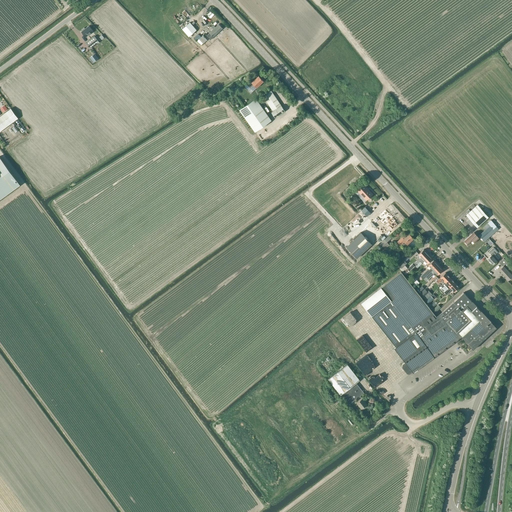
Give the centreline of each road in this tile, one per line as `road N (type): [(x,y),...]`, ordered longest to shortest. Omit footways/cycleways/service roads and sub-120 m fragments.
road 1 (tertiary): [(510,316),(213,0)]
road 2 (tertiary): [(447,511),(461,446),(510,316)]
road 3 (primary): [(511,390),(485,511)]
